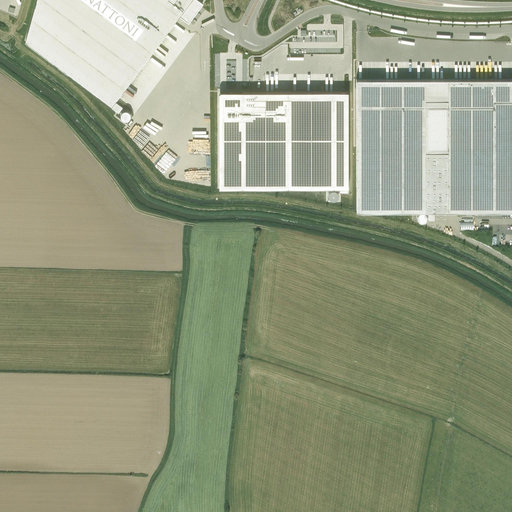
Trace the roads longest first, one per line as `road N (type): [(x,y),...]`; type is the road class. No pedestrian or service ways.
road 1 (unclassified): [(242,39),(266,43),(323,10),(446,30),(511,29)]
road 2 (track): [(183,245),(203,258),(176,511)]
